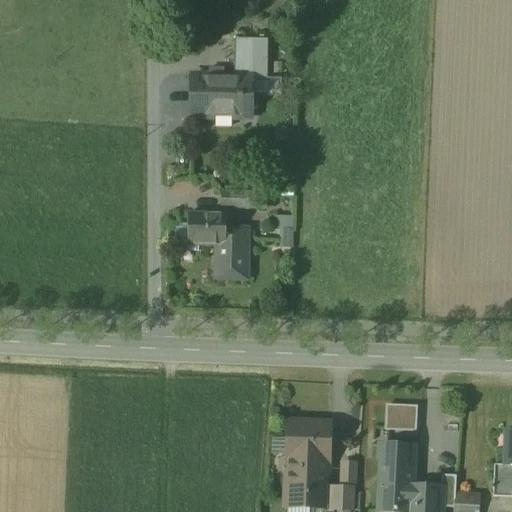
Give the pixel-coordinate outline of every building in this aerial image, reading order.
[(268,42),(235,41),(234,79),(252,79),(252,81),(267,81),(268,42)] [(234,79),(191,78),(191,118),(243,119),(243,100),(252,100),(252,81),(252,79),(234,79)] [(247,195),(222,195),(222,209),(247,209),(247,195)] [(267,195),(247,195),(247,209),(267,209),(267,195)] [(225,217),(189,216),(188,246),(224,247),(225,247),(225,231),(225,217)] [(246,231),(225,231),(225,247),(224,247),(223,280),(245,280),(246,231)] [(414,409),(386,408),(385,431),(413,432),(414,409)] [(288,440),(273,440),(272,456),(287,456),(287,460),(290,460),(290,479),(287,478),(286,508),(324,510),(325,473),(328,473),(330,425),(289,424),(288,440)] [(511,433),(504,433),(502,468),(511,468),(511,433)] [(380,463),(377,511),(441,511),(441,509),(442,490),(441,490),(412,488),(414,448),(381,447),(380,463)] [(511,468),(502,468),(492,468),(491,492),(511,492),(511,468)] [(455,496),(456,478),(442,477),(441,490),(442,490),(441,509),(454,510),(455,496)] [(353,511),(354,489),(330,489),(329,511),(334,511),(353,511)] [(477,511),(479,497),(455,496),(454,510),(453,511),(477,511)]
